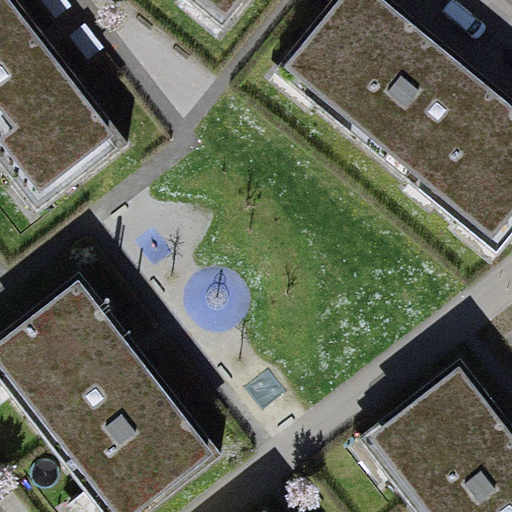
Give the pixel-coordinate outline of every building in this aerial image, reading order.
[(16,0),(0,0),(0,160),(36,207),(124,140),(47,40),(16,0)] [(219,0),(235,12),(246,0),(219,0)] [(511,97),(467,63),(384,0),(353,0),(292,80),(509,248),(511,244),(511,97)] [(80,276),(0,337),(0,379),(102,511),(144,511),(219,455),(137,349),(80,276)] [(511,511),(511,429),(465,370),(368,446),(419,511),(511,511)]
